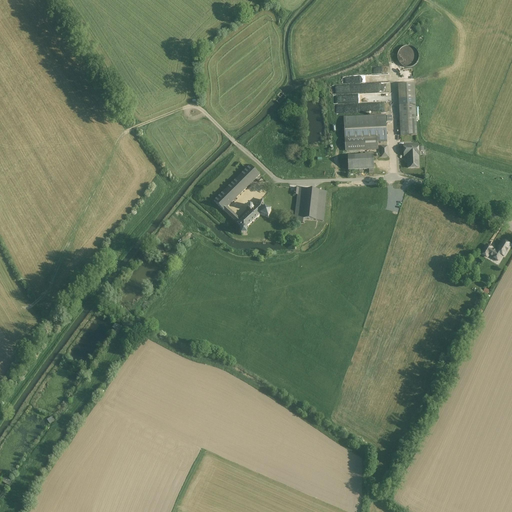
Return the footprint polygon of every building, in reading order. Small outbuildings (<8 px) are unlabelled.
[(417,64),(417,47),(401,47),(401,64),(417,64)] [(373,92),(389,91),(389,83),(373,83),(373,92)] [(414,84),(399,85),(399,100),(414,100),(414,84)] [(415,105),(400,106),(401,136),(416,135),(415,105)] [(386,116),(344,118),(346,151),(377,150),(377,143),(387,142),(386,116)] [(418,145),(404,146),(404,157),(407,157),(408,168),(419,168),(418,156),(419,156),(418,145)] [(373,155),(348,156),(349,171),(369,170),(370,173),(374,173),(374,170),(373,155)] [(250,166),(214,201),(224,211),(228,207),(260,176),(250,166)] [(305,190),(299,189),(298,196),(295,219),(302,219),(305,190)] [(319,191),(305,190),(302,219),(316,221),(319,191)] [(326,192),(319,191),(316,221),(323,222),(326,192)] [(260,199),(251,205),(249,208),(249,210),(251,211),(241,220),(237,224),(242,228),(241,235),(247,235),(249,230),(247,229),(262,216),(268,218),(271,211),(264,207),(263,200),(262,202),(260,199)] [(241,220),(228,207),(224,211),(237,224),(241,220)] [(503,242),(499,249),(498,248),(495,255),(493,257),(497,260),(501,254),(504,256),(510,246),(503,242)] [(13,480),(5,476),(2,482),(10,486),(13,480)]
